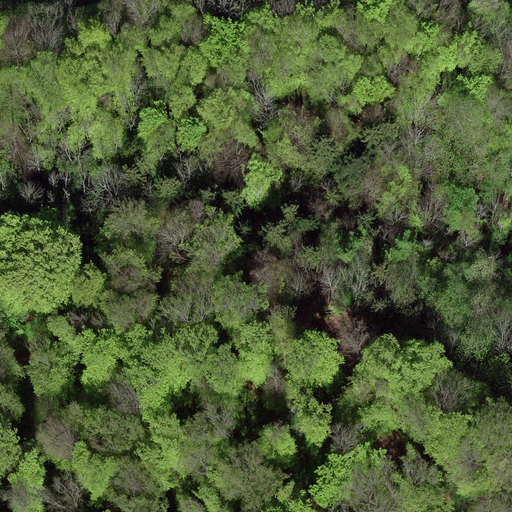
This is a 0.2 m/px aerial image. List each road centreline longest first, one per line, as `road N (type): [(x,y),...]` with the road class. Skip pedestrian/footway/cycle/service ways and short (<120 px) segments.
road 1 (track): [(0,376),(169,308),(203,308),(295,331)]
road 2 (track): [(295,331),(372,340),(423,357),(511,413)]
road 3 (track): [(295,331),(341,368),(434,511)]
